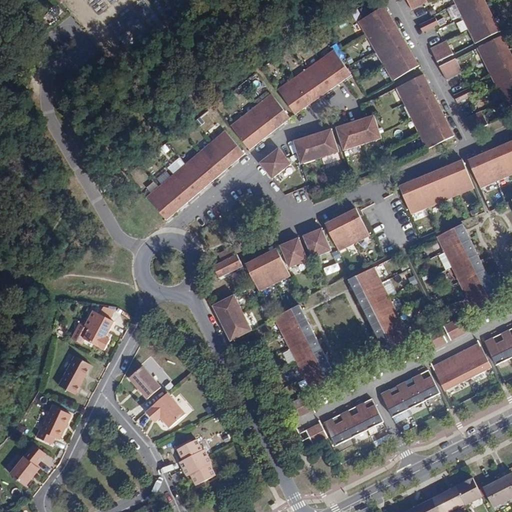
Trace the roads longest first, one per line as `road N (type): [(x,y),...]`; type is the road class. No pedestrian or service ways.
road 1 (residential): [(194,300),(301,511)]
road 2 (residential): [(511,424),(336,511)]
road 3 (residential): [(192,281),(196,262),(186,244),(166,239),(150,246),(144,279),(157,291),(177,292)]
